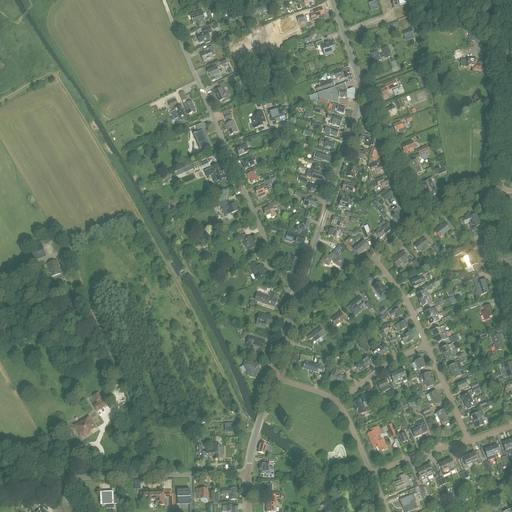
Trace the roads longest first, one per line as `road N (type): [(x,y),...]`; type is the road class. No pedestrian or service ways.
road 1 (unclassified): [(499,190),(511,0)]
road 2 (tertiary): [(301,286),(356,108)]
road 3 (unclassified): [(65,477),(247,473)]
road 4 (residential): [(297,297),(224,144)]
road 5 (residential): [(224,144),(165,5)]
road 6 (residential): [(416,209),(374,114),(356,108)]
